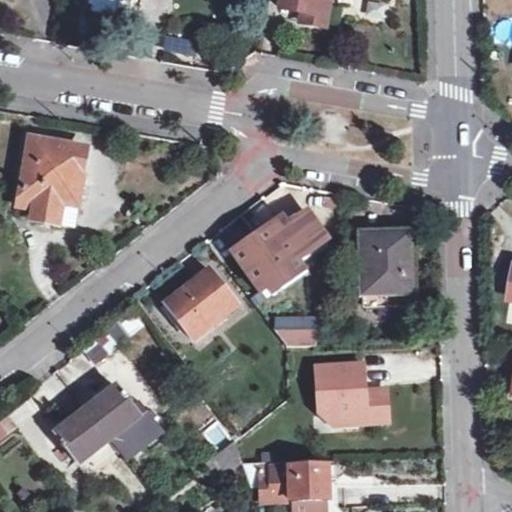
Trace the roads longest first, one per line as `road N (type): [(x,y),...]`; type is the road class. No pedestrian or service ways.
road 1 (unclassified): [(270,154),(0,368)]
road 2 (unclassified): [(453,181),(461,493)]
road 3 (unclassified): [(245,107),(0,63)]
road 4 (unclassified): [(451,112),(287,86),(260,90),(245,107)]
road 5 (unclassified): [(270,154),(453,181)]
